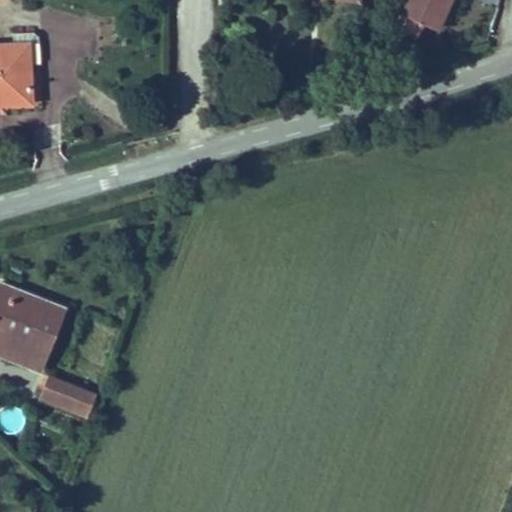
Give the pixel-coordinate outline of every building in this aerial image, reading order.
[(407,0),(400,16),(438,33),(453,0),(407,0)] [(0,106),(32,103),(28,63),(38,62),(35,35),(30,30),(9,33),(10,43),(0,44),(0,106)] [(0,356),(44,372),(68,308),(0,282),(0,356)] [(84,418),(94,393),(51,375),(40,400),(84,418)] [(24,511),(27,507),(12,500),(5,511),(24,511)]
